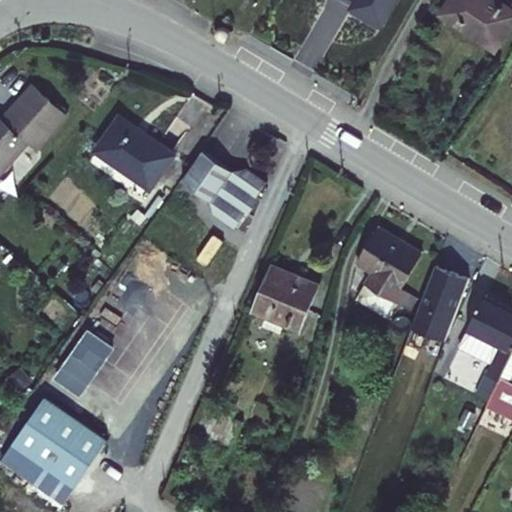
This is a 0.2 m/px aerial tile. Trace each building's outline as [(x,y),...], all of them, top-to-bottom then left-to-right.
[(355,0),(349,12),(378,28),(394,0),(355,0)] [(448,0),(438,16),(494,52),(511,23),(511,11),(494,0),(448,0)] [(0,153),(11,141),(20,148),(51,113),(19,84),(0,106),(0,153)] [(95,145),(151,183),(174,150),(119,112),(95,145)] [(207,211),(229,227),(238,214),(246,202),(261,180),(249,171),(240,165),(228,170),(196,148),(176,176),(205,197),(207,211)] [(354,290),(381,305),(415,243),(370,217),(350,252),(368,262),(354,290)] [(283,324),(299,329),(315,283),(268,268),(252,313),(265,318),(262,328),(279,334),(283,324)] [(462,332),(507,356),(511,344),(511,310),(480,295),(462,332)] [(507,356),(462,332),(453,349),(486,365),(471,396),(486,403),(509,357),(507,356)] [(486,403),(511,418),(511,354),(510,354),(509,357),(486,403)] [(6,445),(69,491),(100,446),(37,401),(6,445)] [(237,422),(202,407),(190,436),(226,450),(237,422)]
